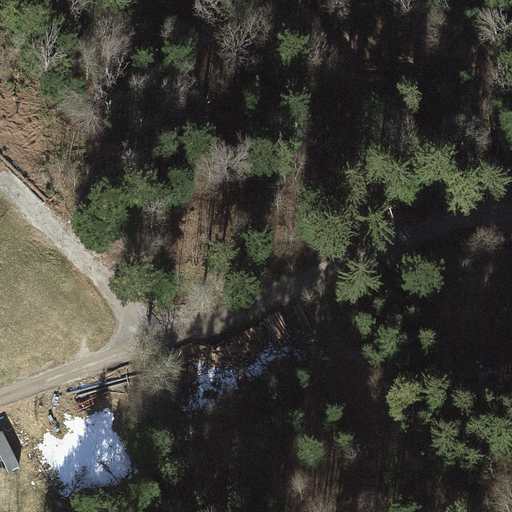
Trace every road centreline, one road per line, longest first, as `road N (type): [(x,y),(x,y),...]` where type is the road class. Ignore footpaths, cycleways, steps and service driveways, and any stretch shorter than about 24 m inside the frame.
road 1 (track): [(511,212),(430,229),(247,318),(0,396)]
road 2 (track): [(178,336),(124,305),(0,182)]
